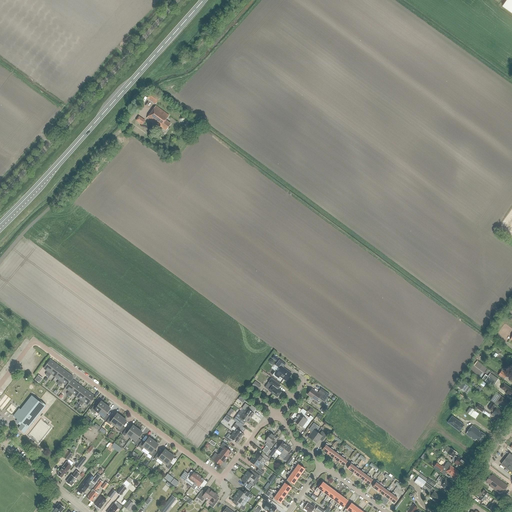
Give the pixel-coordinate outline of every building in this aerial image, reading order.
[(511,0),(507,0),(503,7),(511,13),(511,0)] [(151,92),(147,98),(155,105),(160,99),(151,92)] [(161,127),(166,130),(170,124),(165,120),(169,116),(156,106),(147,118),(160,128),(161,127)] [(142,125),(145,121),(139,116),(136,121),(142,125)] [(47,376),(56,364),(50,360),(43,369),(47,372),(45,375),(47,376)] [(275,366),(279,369),(275,376),(278,378),(279,377),(286,381),(291,374),(283,368),(285,364),(279,360),(275,366)] [(55,377),(61,369),(56,364),(47,376),(49,378),(51,374),(55,377)] [(67,373),(61,369),(55,377),(59,380),(56,383),(58,385),(67,373)] [(501,371),(498,375),(504,380),(507,375),(501,371)] [(63,383),(66,386),(71,380),(73,378),(67,373),(58,385),(60,386),(63,383)] [(496,382),(485,375),(482,379),(493,387),(496,382)] [(265,387),(264,387),(269,391),(277,397),(281,391),(278,389),(281,386),(271,379),(268,383),(268,384),(265,388),(265,387)] [(77,384),(71,380),(66,386),(65,388),(69,391),(66,394),(68,396),(77,384)] [(461,382),(457,387),(465,392),(469,387),(461,382)] [(72,394),(76,397),(83,388),(77,384),(68,396),(69,397),(72,394)] [(511,389),(506,386),(503,384),(500,388),(506,392),(506,394),(511,398),(511,389)] [(89,393),(83,388),(76,397),(80,400),(78,403),(80,405),(89,393)] [(310,399),(312,400),(313,400),(313,399),(316,401),(318,398),(322,401),(326,396),(320,392),(318,394),(311,389),(307,395),(310,397),(310,398),(310,399)] [(88,406),(92,400),(94,397),(89,393),(80,405),(81,406),(83,402),(88,406)] [(510,403),(501,397),(497,394),(493,399),(492,398),(490,401),(495,404),(497,401),(498,401),(497,402),(502,406),(503,406),(506,407),(507,406),(508,405),(510,403)] [(32,396),(14,417),(16,419),(20,422),(18,424),(20,425),(18,428),(24,433),(46,406),(40,401),(39,402),(32,396)] [(90,410),(92,412),(94,413),(95,411),(99,414),(105,405),(100,402),(96,407),(94,405),(90,410)] [(243,406),(242,408),(245,410),(243,413),(250,419),(254,414),(248,410),(250,407),(245,404),(243,406)] [(494,412),(493,413),(491,416),(495,418),(496,416),(499,418),(503,413),(496,408),(497,407),(492,404),(488,409),(492,411),(494,412)] [(110,409),(105,405),(99,414),(102,416),(100,418),(105,421),(108,416),(106,415),(110,409)] [(305,415),(300,412),(301,410),(298,408),(294,413),(297,416),(293,421),(297,425),(303,417),(305,415)] [(236,415),(233,420),(238,424),(241,419),(247,423),(250,419),(243,413),(240,411),(236,415)] [(115,426),(121,417),(116,414),(112,419),(110,417),(106,422),(111,426),(112,424),(115,426)] [(305,415),(303,417),(297,425),(301,428),(306,422),(308,424),(313,418),(310,416),(309,418),(305,415)] [(115,426),(118,428),(116,430),(121,433),(124,429),(122,427),(126,421),(121,417),(115,426)] [(464,426),(452,417),(447,423),(459,432),(464,426)] [(319,428),(317,426),(313,423),(309,430),(312,432),(308,437),(312,441),(318,433),(316,432),(319,428)] [(231,429),(234,431),(232,433),(240,439),(244,435),(238,430),(240,428),(235,424),(231,429)] [(131,438),(137,429),(132,426),(128,431),(126,430),(122,434),(124,436),(126,434),(131,438)] [(472,426),(466,434),(475,441),(476,439),(481,442),(486,436),(472,426)] [(142,433),(137,429),(131,438),(134,440),(132,442),(137,445),(140,441),(138,439),(142,433)] [(59,431),(56,435),(63,441),(66,437),(59,431)] [(318,433),(312,441),(316,444),(320,439),(322,441),(327,435),(322,431),(319,434),(318,433)] [(232,433),(231,436),(228,434),(224,438),(229,442),(231,440),(237,444),(240,439),(232,433)] [(265,445),(266,446),(262,451),(266,454),(269,450),(269,449),(273,444),(271,442),(275,437),(270,433),(268,435),(268,436),(265,441),(267,443),(265,445)] [(143,447),(147,450),(153,441),(148,438),(144,443),(142,442),(138,446),(142,449),(143,447)] [(158,445),(153,441),(147,450),(150,452),(148,454),(152,457),(156,453),(154,451),(158,445)] [(281,453),(287,445),(282,442),(276,450),(281,453)] [(114,443),(111,448),(119,453),(122,449),(114,443)] [(220,452),(227,458),(231,453),(226,449),(228,446),(223,443),(220,447),(222,449),(220,452)] [(331,450),(330,449),(327,447),(328,444),(326,443),(325,445),(325,446),(322,450),(327,454),(331,450)] [(287,445),(281,453),(285,456),(287,454),(291,449),(287,445)] [(332,447),(330,449),(331,450),(327,454),(333,458),(336,454),(336,453),(332,451),(334,448),(332,447)] [(276,450),(275,449),(274,448),(268,455),(271,457),(275,452),(276,450)] [(447,454),(452,457),(456,452),(450,449),(447,454)] [(163,462),(169,453),(164,450),(160,455),(158,454),(154,458),(156,460),(158,458),(163,462)] [(68,461),(73,454),(68,451),(63,458),(68,461)] [(337,451),(336,453),(336,454),(333,458),(338,462),(342,457),(341,457),(338,455),(339,453),(337,451)] [(215,453),(212,457),(211,459),(220,465),(222,462),(224,463),(227,458),(220,452),(218,455),(215,453)] [(169,453),(163,462),(168,466),(166,468),(169,469),(172,465),(170,463),(174,457),(169,453)] [(256,453),(253,458),(260,463),(261,463),(263,465),(267,461),(268,462),(270,459),(264,455),(262,458),(256,453)] [(511,455),(510,454),(501,465),(511,472),(511,455)] [(343,455),(341,457),(342,457),(338,462),(344,466),(347,461),(343,458),(344,456),(343,455)] [(86,459),(82,456),(75,467),(78,469),(86,459)] [(453,459),(451,461),(454,463),(457,465),(455,467),(460,470),(461,468),(463,470),(467,465),(458,458),(457,459),(454,457),(453,459)] [(261,463),(260,463),(253,458),(249,462),(258,469),(256,472),(261,476),(264,472),(261,470),(264,465),(263,465),(261,463)] [(297,466),(295,469),(294,470),(301,474),(304,469),(298,464),(299,464),(295,461),(294,463),(297,466)] [(436,465),(433,468),(445,476),(447,473),(455,478),(455,477),(457,478),(460,475),(457,472),(458,471),(450,465),(451,464),(447,461),(443,467),(442,466),(441,467),(437,463),(436,465)] [(65,475),(69,469),(72,466),(67,462),(58,473),(59,474),(57,475),(61,478),(64,474),(65,475)] [(356,468),(352,465),(354,463),(352,462),(350,464),(351,464),(347,469),(352,473),(356,468)] [(293,471),(291,474),(291,475),(297,479),(301,474),(294,470),(295,469),(292,466),(290,468),(293,471)] [(357,466),(356,468),(352,473),(358,477),(361,472),(357,469),(359,467),(357,466)] [(362,470),(361,472),(358,477),(363,481),(367,476),(366,476),(363,473),(364,471),(362,470)] [(72,475),(66,482),(71,486),(77,479),(76,479),(79,474),(76,471),(73,476),(72,475)] [(291,475),(291,474),(288,471),(286,474),(290,476),(287,480),(293,484),(297,479),(291,475)] [(247,472),(244,476),(252,482),(255,478),(258,479),(260,477),(253,472),(252,475),(247,472)] [(191,486),(193,483),(199,476),(194,473),(190,478),(188,476),(184,481),(191,486)] [(89,474),(88,476),(78,488),(79,490),(78,491),(81,494),(83,492),(84,493),(90,485),(88,484),(93,477),(89,474)] [(97,474),(91,482),(94,484),(100,476),(97,474)] [(368,474),(366,476),(367,476),(363,481),(369,485),(372,480),(368,477),(370,475),(368,474)] [(494,490),(501,496),(508,487),(493,475),(491,477),(490,477),(486,482),(491,486),(490,486),(494,489),(494,490)] [(199,492),(202,487),(200,485),(204,480),(199,476),(193,483),(191,486),(191,487),(194,490),(195,489),(199,492)] [(252,482),(244,476),(241,481),(244,483),(242,485),(249,491),(253,486),(250,485),(252,482)] [(129,477),(127,479),(116,492),(120,496),(131,482),(131,481),(132,480),(129,477)] [(414,482),(422,488),(421,489),(430,496),(430,497),(439,503),(442,499),(434,492),(431,491),(433,488),(426,483),(426,482),(418,477),(414,482)] [(445,481),(441,478),(439,481),(443,484),(441,486),(448,491),(452,485),(445,480),(445,481)] [(174,479),(171,483),(176,487),(179,483),(174,479)] [(101,480),(98,483),(93,490),(92,489),(91,491),(92,492),(88,497),(87,499),(91,502),(94,497),(95,498),(98,494),(97,493),(99,491),(97,490),(103,482),(101,480)] [(284,484),(281,487),(281,488),(287,493),(291,488),(285,483),(285,482),(282,480),(280,482),(284,484)] [(381,487),(381,486),(377,484),(379,482),(377,480),(375,483),(376,483),(372,487),(378,491),(381,487)] [(323,492),(327,486),(322,482),(318,488),(317,488),(314,491),(316,493),(319,489),(322,491),(323,492)] [(382,484),(381,486),(381,487),(378,491),(383,495),(387,491),(386,490),(383,488),(384,486),(382,484)] [(280,490),(278,493),(277,494),(284,498),(287,493),(281,488),(281,487),(278,485),(277,487),(280,490)] [(323,492),(322,491),(319,495),(321,496),(324,493),(327,495),(328,496),(332,490),(327,486),(323,492)] [(388,488),(386,490),(387,491),(383,495),(389,499),(392,495),(391,494),(388,492),(389,490),(388,488)] [(207,500),(213,492),(208,489),(205,493),(202,490),(197,498),(202,502),(204,498),(207,500)] [(473,495),(481,501),(487,494),(482,489),(480,491),(478,489),(473,495)] [(111,499),(116,492),(112,490),(108,496),(111,499)] [(239,490),(236,495),(244,501),(247,496),(250,499),(252,496),(245,491),(243,493),(239,490)] [(277,494),(278,493),(275,490),(273,492),(276,495),(273,499),(280,503),(284,498),(277,494)] [(328,496),(327,495),(324,499),(326,500),(329,497),(332,499),(333,500),(337,494),(332,490),(328,496)] [(218,496),(213,492),(207,500),(212,504),(210,506),(213,508),(217,502),(215,500),(218,496)] [(393,492),(391,494),(392,495),(389,499),(394,503),(397,499),(393,496),(395,494),(393,492)] [(333,500),(332,499),(329,502),(331,504),(334,500),(337,503),(338,503),(343,497),(337,494),(333,500)] [(241,505),(244,501),(236,495),(233,499),(236,502),(234,504),(243,511),(245,508),(241,505)] [(106,501),(101,497),(95,505),(100,509),(106,501)] [(338,503),(337,503),(334,506),(336,508),(339,504),(343,507),(348,501),(343,497),(338,503)] [(129,500),(124,507),(128,510),(133,504),(129,500)] [(262,509),(266,511),(273,511),(276,508),(267,502),(262,509)] [(113,505),(107,511),(115,511),(118,509),(120,510),(122,506),(118,503),(116,504),(115,503),(113,505)] [(166,511),(171,507),(166,503),(160,511),(166,511)] [(308,511),(307,511),(311,511),(315,508),(307,503),(303,509),(308,511)] [(352,511),(356,507),(351,503),(346,510),(345,509),(343,511),(346,511),(347,510),(349,511),(352,511)] [(490,503),(486,507),(491,511),(492,511),(496,508),(493,505),(490,503)]
